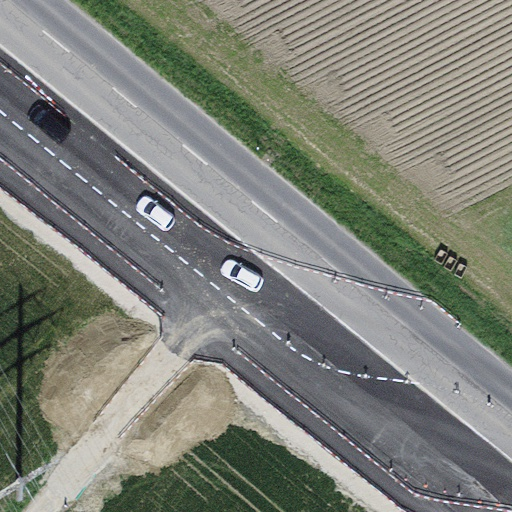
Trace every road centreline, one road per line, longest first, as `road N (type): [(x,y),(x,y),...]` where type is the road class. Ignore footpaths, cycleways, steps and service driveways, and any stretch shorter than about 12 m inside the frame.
road 1 (secondary): [(511,396),(23,0)]
road 2 (track): [(291,211),(43,511)]
